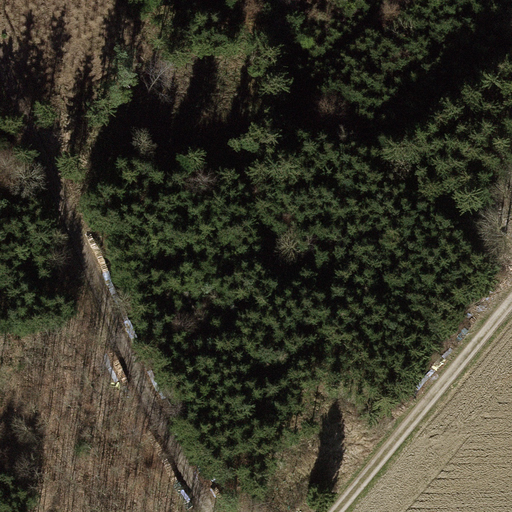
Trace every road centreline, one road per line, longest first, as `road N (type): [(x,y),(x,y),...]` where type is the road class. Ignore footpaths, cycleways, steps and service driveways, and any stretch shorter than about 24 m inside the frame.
road 1 (track): [(209,511),(134,371),(0,45)]
road 2 (track): [(338,511),(511,305)]
